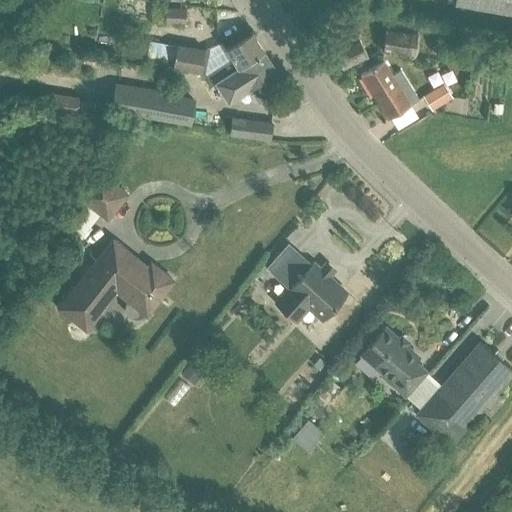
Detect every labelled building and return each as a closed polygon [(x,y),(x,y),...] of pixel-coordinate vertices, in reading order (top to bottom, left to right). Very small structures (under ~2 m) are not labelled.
[(511,0),(455,0),(454,9),(511,18),(511,0)] [(185,25),(186,9),(167,9),(166,24),(185,25)] [(57,17),(55,36),(69,37),(71,17),(57,17)] [(415,55),(418,33),(386,28),(382,50),(415,55)] [(178,44),(174,65),(201,70),(211,86),(216,83),(219,86),(267,55),(251,32),(226,49),(222,43),(207,50),(205,51),(205,50),(178,44)] [(343,67),(368,55),(359,35),(333,47),(343,67)] [(123,41),(121,56),(143,60),(146,45),(123,41)] [(468,46),(445,42),(442,57),(465,62),(468,46)] [(86,54),(85,62),(94,63),(95,56),(86,54)] [(267,55),(219,86),(229,102),(251,87),(261,103),(274,94),(264,78),(276,71),(267,55)] [(383,60),(361,74),(388,119),(411,105),(419,99),(411,85),(401,70),(393,75),(383,60)] [(115,84),(110,111),(189,125),(193,104),(194,99),(115,84)] [(433,109),(452,98),(444,85),(425,96),(433,109)] [(79,117),(93,118),(94,102),(81,100),(79,117)] [(495,104),(494,113),(502,113),(503,104),(495,104)] [(272,141),(275,124),(237,117),(234,134),(272,141)] [(99,173),(77,201),(108,225),(130,197),(99,173)] [(97,259),(59,308),(87,329),(100,311),(92,305),(109,284),(128,300),(127,301),(127,302),(127,303),(127,304),(126,305),(126,306),(127,307),(127,308),(127,309),(127,310),(128,311),(128,312),(129,313),(130,314),(131,315),(132,315),(132,316),(133,316),(134,317),(135,317),(136,317),(137,317),(138,317),(139,317),(140,317),(141,317),(142,316),(143,316),(144,316),(145,315),(145,314),(146,314),(147,314),(161,297),(159,295),(172,279),(153,263),(148,269),(132,257),(134,255),(114,240),(105,253),(109,256),(103,264),(97,259)] [(298,326),(310,313),(323,324),(349,294),(333,279),(339,272),(329,263),(322,270),(313,262),(312,264),(289,243),(266,268),(289,289),(276,303),(298,326)] [(382,375),(406,396),(427,371),(416,361),(420,357),(385,326),(376,336),(372,336),(369,340),(369,343),(362,352),(385,372),(382,375)] [(418,412),(453,442),(487,403),(491,406),(499,397),(495,394),(511,374),(511,368),(501,359),(504,356),(497,350),(495,353),(481,341),(418,412)] [(320,356),(314,364),(320,369),(326,362),(320,356)] [(182,375),(193,385),(205,372),(194,362),(182,375)] [(308,418),(293,436),(307,448),(323,430),(308,418)] [(318,471),(327,461),(311,448),(302,458),(318,471)]
